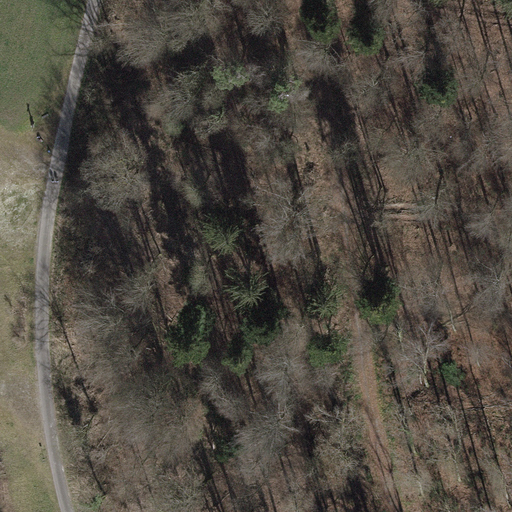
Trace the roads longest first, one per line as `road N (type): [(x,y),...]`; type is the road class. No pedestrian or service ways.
road 1 (track): [(301,0),(400,511)]
road 2 (track): [(71,511),(52,459),(41,310),(47,216),(95,0)]
